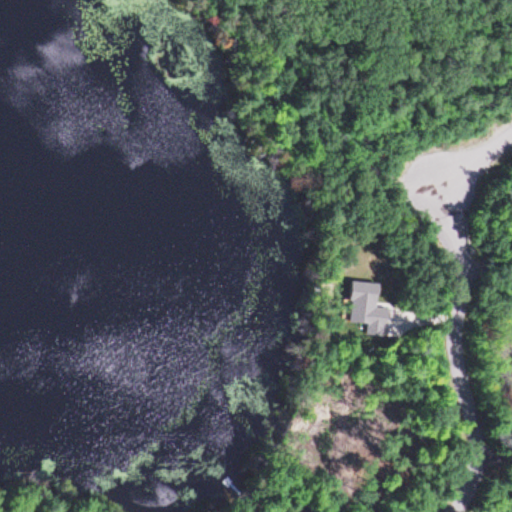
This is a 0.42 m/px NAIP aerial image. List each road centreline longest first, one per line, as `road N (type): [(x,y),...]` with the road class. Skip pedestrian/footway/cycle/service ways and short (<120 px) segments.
road 1 (residential): [(458,511),(477,449),(454,334),(466,267),(435,188)]
road 2 (track): [(272,41),(394,182),(435,188)]
